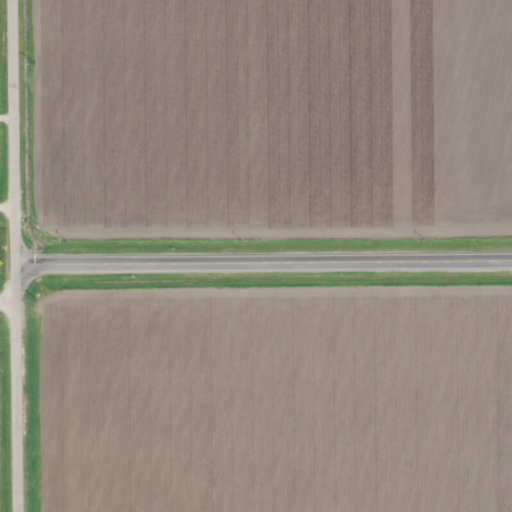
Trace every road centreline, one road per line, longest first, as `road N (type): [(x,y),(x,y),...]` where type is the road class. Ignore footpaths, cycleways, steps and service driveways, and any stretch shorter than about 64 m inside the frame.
road 1 (tertiary): [(511,259),(15,265)]
road 2 (residential): [(15,265),(10,0)]
road 3 (residential): [(15,511),(15,265)]
